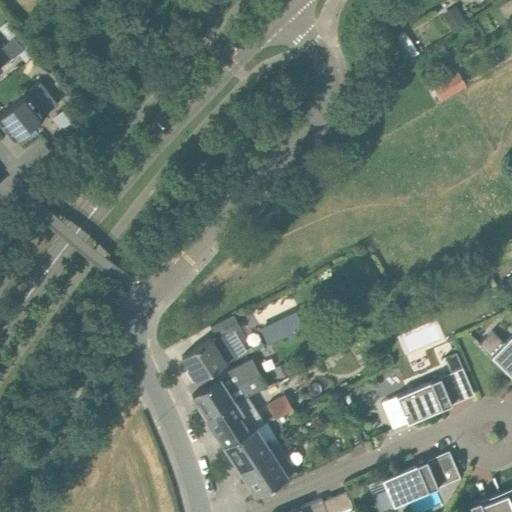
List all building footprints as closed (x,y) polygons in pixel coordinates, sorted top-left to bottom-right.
[(455,5),(439,15),(450,32),(465,22),(455,5)] [(0,66),(23,47),(13,35),(0,46),(0,66)] [(442,101),(461,90),(450,70),(431,80),(442,101)] [(35,104),(26,91),(0,113),(0,121),(14,138),(56,103),(48,93),(35,104)] [(60,131),(80,114),(70,102),(61,109),(62,111),(51,120),(60,131)] [(329,295),(336,308),(346,303),(339,290),(329,295)] [(271,323),(278,337),(314,319),(307,305),(271,323)] [(235,356),(222,336),(239,326),(232,314),(210,327),(215,336),(211,339),(211,337),(181,355),(196,380),(235,356)] [(511,376),(511,335),(511,334),(504,342),(491,330),(478,343),(491,355),(511,376)] [(191,394),(207,419),(236,401),(265,387),(258,374),(253,376),(246,362),(219,375),(220,377),(191,394)] [(279,379),(286,375),(281,364),(273,368),(279,379)] [(393,428),(473,394),(462,367),(382,401),(393,428)] [(275,420),(291,411),(283,396),(267,405),(275,420)] [(236,401),(207,419),(224,445),(264,423),(253,406),(242,411),(236,401)] [(266,421),(264,423),(224,445),(240,470),(279,445),(266,421)] [(279,445),(240,470),(255,494),(287,477),(277,461),(281,459),(280,457),(284,454),(279,445)] [(393,505),(460,477),(448,450),(382,478),(393,505)] [(472,511),(511,511),(511,486),(469,504),(472,511)] [(326,511),(321,498),(304,505),(305,506),(300,508),(300,507),(287,511),(354,511),(353,508),(344,511),(326,511)]
